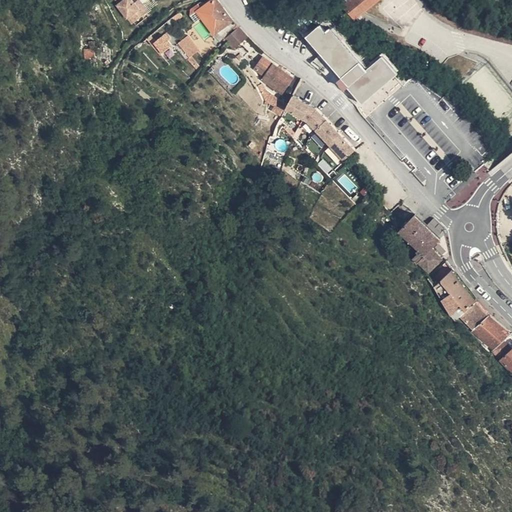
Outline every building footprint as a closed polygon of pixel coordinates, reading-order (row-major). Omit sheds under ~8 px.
[(140,12),(131,0),(130,0),(116,0),(113,2),(127,22),(140,12)] [(144,9),(137,0),(131,0),(140,12),(144,9)] [(197,8),(202,5),(198,0),(189,8),(190,14),(195,20),(203,15),(197,8)] [(221,37),(235,25),(216,0),(207,0),(202,5),(197,8),(203,15),(221,37)] [(377,1),(376,0),(345,0),(346,0),(345,0),(336,0),(340,4),(337,6),(342,12),(337,15),(345,24),(377,1)] [(355,85),(372,71),(338,30),(333,35),(327,27),(329,24),(322,15),(305,29),(313,38),(314,37),(338,66),(355,85)] [(229,46),(241,35),(235,25),(221,37),(225,42),(229,46)] [(199,46),(188,32),(175,42),(187,56),(188,56),(191,53),(199,46)] [(154,39),(161,46),(168,40),(162,33),(154,39)] [(96,43),(95,37),(88,37),(89,46),(83,47),(84,58),(80,59),(81,66),(84,67),(84,70),(88,70),(88,66),(90,65),(89,57),(94,56),(93,45),(96,43)] [(191,53),(188,56),(196,65),(199,63),(191,53)] [(286,90),(296,72),(265,55),(257,67),(268,73),(266,78),(286,90)] [(409,86),(387,59),(372,71),(355,85),(368,102),(387,87),(396,97),(396,99),(446,158),(465,142),(415,83),(409,86)] [(315,101),(296,93),(291,104),(289,110),(308,118),(315,101)] [(289,110),(291,104),(280,98),(278,105),(289,111),(289,110)] [(315,101),(308,118),(315,121),(321,128),(334,117),(321,103),(315,101)] [(334,117),(321,128),(333,144),(347,132),(334,117)] [(347,132),(333,144),(344,158),(358,146),(347,132)] [(470,149),(465,142),(446,158),(452,164),(470,149)] [(419,260),(429,270),(443,257),(434,246),(441,240),(417,217),(403,232),(424,255),(419,260)] [(458,317),(474,303),(449,270),(444,262),(426,280),(433,289),(443,307),(449,316),(454,321),(458,317)] [(472,332),(488,315),(474,303),(458,317),(472,332)] [(494,350),(510,335),(509,333),(490,317),(488,315),(472,332),(471,332),(491,353),(494,350)] [(502,359),(511,349),(511,336),(510,335),(494,350),(502,359)] [(511,370),(511,349),(502,359),(511,370)]
